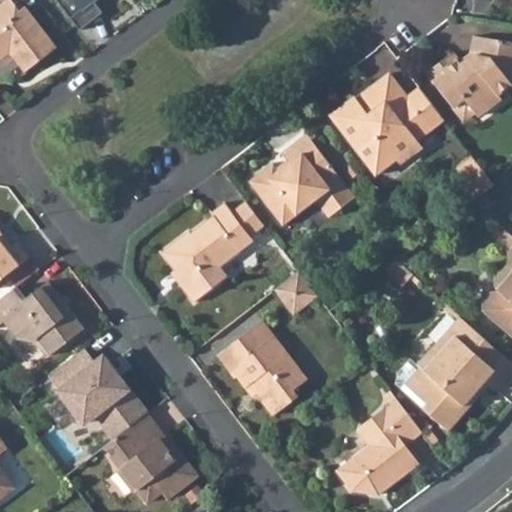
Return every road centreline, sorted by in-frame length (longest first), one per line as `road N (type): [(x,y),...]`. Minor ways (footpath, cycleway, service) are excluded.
road 1 (residential): [(91,253),(406,7),(400,0)]
road 2 (residential): [(91,253),(290,511)]
road 3 (residential): [(181,0),(4,135)]
road 4 (residential): [(4,135),(91,253)]
